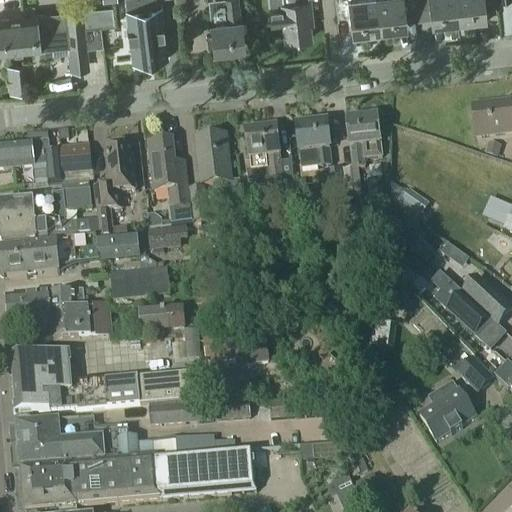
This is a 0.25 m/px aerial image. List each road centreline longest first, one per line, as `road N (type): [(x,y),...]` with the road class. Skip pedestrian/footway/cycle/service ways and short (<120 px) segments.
road 1 (residential): [(0,118),(511,60)]
road 2 (unknown): [(0,426),(265,420)]
